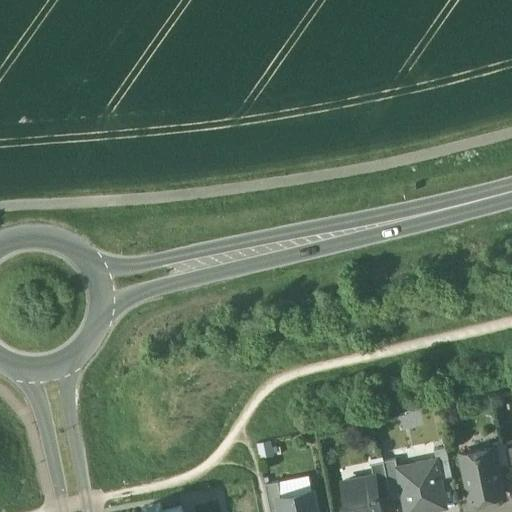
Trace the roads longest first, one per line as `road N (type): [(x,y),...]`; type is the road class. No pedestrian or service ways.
road 1 (secondary): [(511,190),(209,262)]
road 2 (residential): [(86,511),(67,359)]
road 3 (residential): [(22,367),(38,400),(64,511)]
